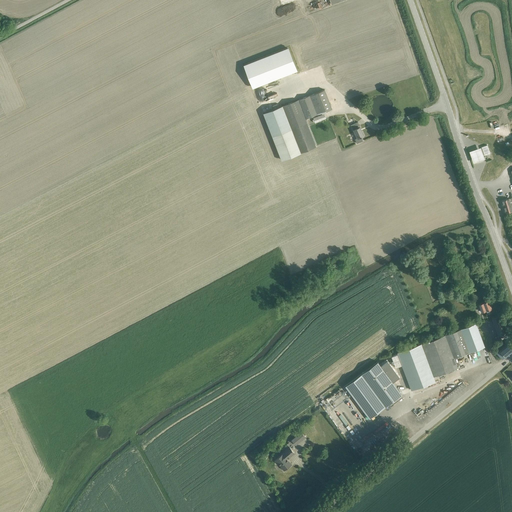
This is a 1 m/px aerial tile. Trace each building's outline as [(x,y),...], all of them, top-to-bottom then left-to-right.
[(287,48),(245,64),(254,88),(296,71),(287,48)] [(263,113),(273,137),(282,160),(316,146),(305,119),(332,109),(324,89),(283,105),(263,113)] [(318,116),(313,118),(315,123),(326,119),(324,114),(318,116)] [(361,137),(364,136),(358,122),(350,125),(353,130),(354,130),(357,137),(354,138),(356,142),(362,140),(360,136),(361,137)] [(490,153),(487,145),(481,147),(484,155),(490,153)] [(481,147),(469,151),(472,162),(484,158),(481,147)] [(511,197),(502,200),(505,213),(511,210),(511,197)] [(488,300),(478,304),(480,309),(481,308),(482,312),(486,310),(487,313),(490,311),(489,309),(491,308),(490,303),(489,301),(489,302),(488,300)] [(491,317),(499,337),(506,334),(507,334),(499,314),(491,317)] [(398,352),(412,390),(435,381),(433,377),(457,368),(454,358),(485,347),(476,323),(398,352)] [(496,353),(502,359),(511,350),(511,341),(511,340),(496,353)] [(397,354),(391,356),(396,367),(401,365),(397,354)] [(380,364),(378,361),(361,373),(385,406),(402,394),(393,382),(400,377),(387,359),(380,364)] [(361,373),(346,384),(369,417),(385,406),(361,373)] [(292,440),(296,445),(305,437),(301,432),(292,440)] [(276,460),(284,470),(291,464),(287,459),(294,453),(289,447),(281,454),(282,454),(276,460)]
